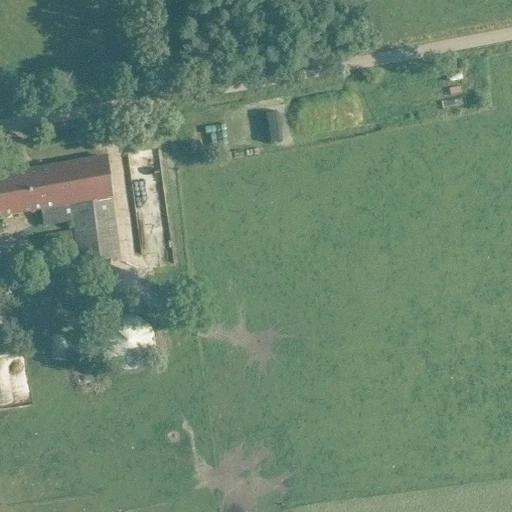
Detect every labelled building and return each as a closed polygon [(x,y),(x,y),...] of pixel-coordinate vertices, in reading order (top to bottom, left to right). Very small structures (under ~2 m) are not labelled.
[(268,145),(265,132),(250,135),(253,149),(268,145)] [(0,216),(42,209),(45,227),(70,223),(78,266),(124,258),(106,158),(0,176),(0,216)] [(75,254),(71,232),(45,236),(49,258),(75,254)] [(0,359),(10,357),(0,299),(0,359)] [(4,307),(11,350),(29,347),(22,304),(4,307)] [(51,329),(50,353),(61,353),(62,330),(51,329)]
